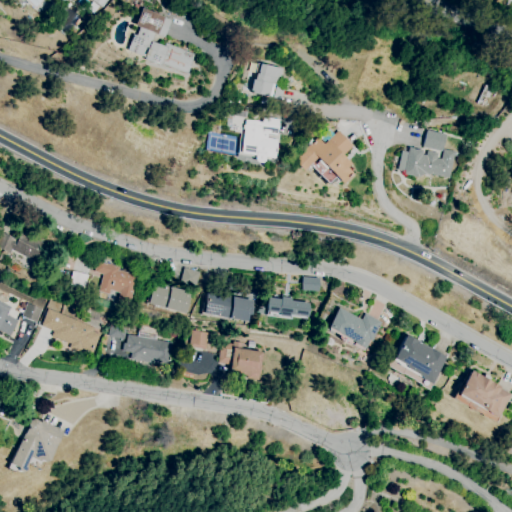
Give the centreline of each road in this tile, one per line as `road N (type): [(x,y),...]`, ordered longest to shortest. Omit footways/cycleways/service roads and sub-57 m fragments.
road 1 (residential): [(0,185),(71,224),(152,253),(366,280),(511,362)]
road 2 (secondary): [(0,137),(153,207),(358,232),(412,250),(511,304)]
road 3 (residential): [(0,366),(264,413),(350,452)]
road 4 (residential): [(412,250),(418,232),(380,191),(385,125)]
